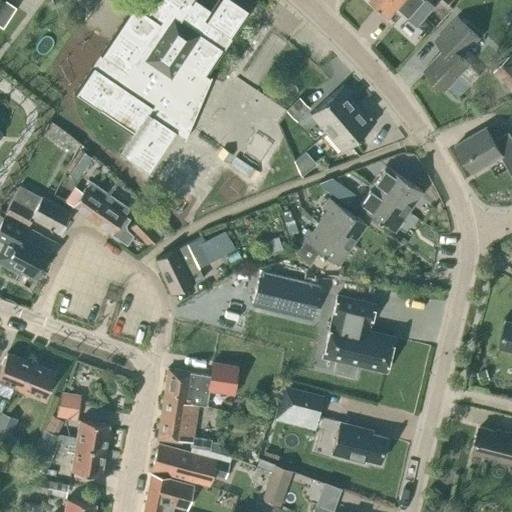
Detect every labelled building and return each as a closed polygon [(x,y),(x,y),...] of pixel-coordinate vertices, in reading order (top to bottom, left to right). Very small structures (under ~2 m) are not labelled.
[(153,0),(144,13),(131,4),(72,92),(98,110),(97,111),(131,134),(118,153),(148,173),(176,132),(173,130),(179,120),(189,127),(204,90),(198,86),(247,12),(229,0),(215,0),(208,11),(191,0),(153,0)] [(416,27),(424,17),(405,0),(369,0),(388,16),(396,6),(408,17),(406,19),(416,27)] [(405,0),(424,17),(434,6),(427,0),(405,0)] [(0,8),(0,27),(1,28),(15,7),(5,1),(0,8)] [(444,89),(469,63),(461,55),(479,37),(457,16),(435,40),(443,48),(423,69),(444,89)] [(404,55),(421,37),(414,30),(397,48),(404,55)] [(511,90),(511,58),(509,56),(493,71),(511,90)] [(325,132),(355,106),(346,96),(350,93),(342,84),(309,114),(325,132)] [(295,121),(309,107),(299,97),(285,112),(295,121)] [(355,106),(325,132),(341,151),(374,122),(367,113),(363,116),(355,106)] [(456,144),(472,172),(501,155),(511,173),(511,172),(511,137),(508,131),(493,140),(486,126),(456,144)] [(231,154),(222,147),(217,156),(226,162),(231,154)] [(85,157),(87,155),(79,150),(72,160),(79,165),(80,163),(82,164),(87,158),(85,157)] [(253,167),(232,154),(226,162),(247,175),(253,167)] [(407,170),(416,166),(410,155),(401,159),(407,170)] [(296,156),(292,160),(299,175),(307,169),(296,156)] [(370,186),(407,211),(421,191),(384,166),(370,186)] [(259,172),(253,167),(248,175),(254,180),(259,172)] [(317,183),(347,204),(354,195),(330,178),(317,183)] [(128,209),(89,181),(84,188),(83,187),(70,206),(110,234),(119,241),(121,238),(125,241),(130,235),(126,231),(124,224),(128,219),(123,215),(128,209)] [(39,197),(18,186),(3,213),(26,226),(30,218),(58,232),(69,211),(40,196),(39,197)] [(393,231),(407,211),(370,186),(356,206),(393,231)] [(318,221),(351,244),(365,224),(327,199),(321,208),(325,211),(318,221)] [(165,230),(147,210),(139,217),(129,226),(148,246),(158,237),(165,230)] [(34,278),(47,253),(18,237),(24,227),(3,216),(0,220),(0,241),(3,243),(0,247),(0,263),(17,273),(19,270),(34,278)] [(337,264),(351,244),(318,221),(311,232),(307,229),(292,250),(308,266),(318,251),(337,264)] [(232,249),(222,229),(202,240),(199,235),(154,259),(170,293),(202,278),(197,267),(232,249)] [(288,271),(281,300),(320,310),(326,280),(288,271)] [(215,316),(225,319),(232,296),(222,293),(215,316)] [(368,323),(373,304),(335,295),(324,342),(321,353),(321,355),(323,355),(335,358),(332,371),(353,375),(356,363),(384,370),(392,337),(365,330),(367,322),(368,323)] [(511,321),(506,320),(499,347),(511,350),(511,321)] [(283,369),(287,347),(256,343),(253,365),(283,369)] [(0,381),(18,389),(29,362),(5,352),(0,365),(0,381)] [(185,403),(206,406),(208,390),(233,394),(237,364),(210,360),(208,374),(166,368),(163,392),(186,395),(185,403)] [(29,362),(18,389),(42,399),(53,372),(29,362)] [(479,382),(488,379),(485,369),(476,372),(479,382)] [(284,384),(278,408),(309,416),(315,393),(284,384)] [(59,390),(55,415),(75,419),(80,393),(59,390)] [(183,417),(185,403),(186,395),(163,392),(156,438),(179,442),(180,440),(190,441),(189,446),(208,449),(210,439),(191,436),(194,419),(183,417)] [(0,428),(8,432),(15,417),(0,411),(0,428)] [(43,429),(40,436),(55,442),(74,445),(103,450),(107,424),(78,419),(76,436),(58,433),(57,435),(43,429)] [(360,430),(360,427),(338,421),(330,453),(362,461),(363,458),(378,462),(384,436),(360,430)] [(511,432),(495,429),(495,430),(479,426),(472,452),(488,456),(488,458),(511,463),(511,432)] [(0,428),(0,445),(2,447),(8,432),(0,428)] [(55,442),(40,436),(31,459),(45,465),(55,442)] [(219,447),(217,440),(210,439),(208,449),(208,450),(218,452),(219,447)] [(224,476),(228,463),(157,443),(151,470),(207,485),(210,473),(224,476)] [(99,475),(103,450),(74,445),(70,470),(99,475)] [(279,506),(289,476),(270,470),(260,500),(279,506)] [(142,511),(170,511),(172,505),(185,509),(192,485),(169,479),(169,478),(150,473),(142,511)] [(28,476),(25,489),(46,493),(49,480),(28,476)] [(336,511),(331,510),(337,494),(320,488),(314,504),(311,511),(336,511)] [(92,511),(94,503),(65,498),(62,511),(92,511)] [(21,511),(37,511),(39,504),(24,501),(21,511)]
